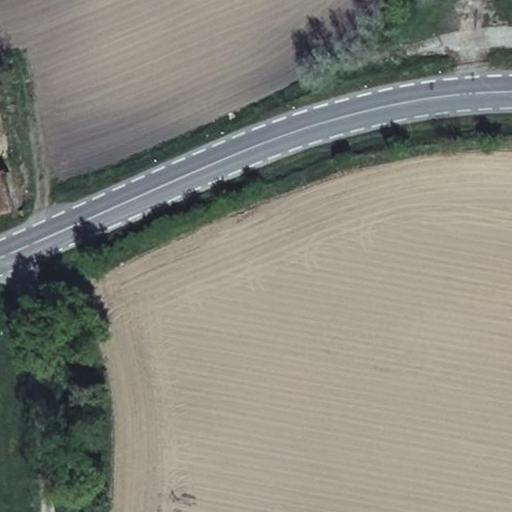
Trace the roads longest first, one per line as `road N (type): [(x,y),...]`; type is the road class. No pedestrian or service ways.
road 1 (secondary): [(36,238),(245,151),(403,102),(511,92)]
road 2 (unclassified): [(36,238),(111,356),(103,438),(71,511)]
